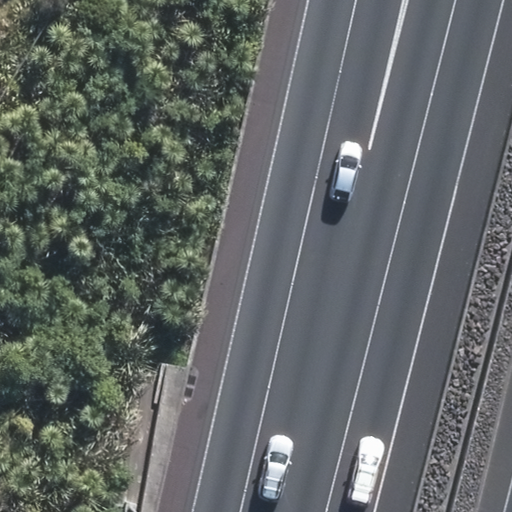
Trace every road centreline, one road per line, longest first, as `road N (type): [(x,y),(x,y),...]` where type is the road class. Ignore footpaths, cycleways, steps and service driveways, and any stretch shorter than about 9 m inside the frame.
road 1 (motorway): [(319,307),(433,0)]
road 2 (motorway): [(319,307),(364,0)]
road 3 (motorway): [(269,511),(319,307)]
